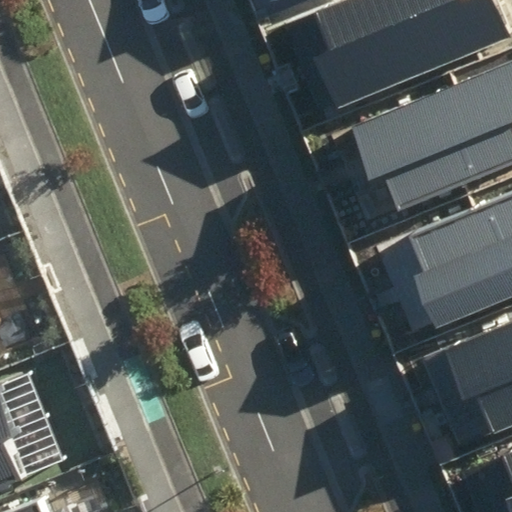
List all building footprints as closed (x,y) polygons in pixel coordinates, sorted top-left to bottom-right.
[(331,31),(352,84),(511,18),(511,0),(333,0),(344,26),(331,31)] [(511,42),(363,103),(385,156),(398,150),(410,180),(511,138),(511,42)] [(421,255),(442,308),(511,279),(511,183),(422,220),(434,250),(421,255)] [(511,307),(453,332),(474,384),(488,379),(500,409),(511,403),(511,307)] [(0,472),(34,460),(20,423),(32,419),(13,370),(0,375),(0,472)] [(0,499),(0,511),(79,511),(80,511),(76,511),(66,511),(54,479),(0,499)]
